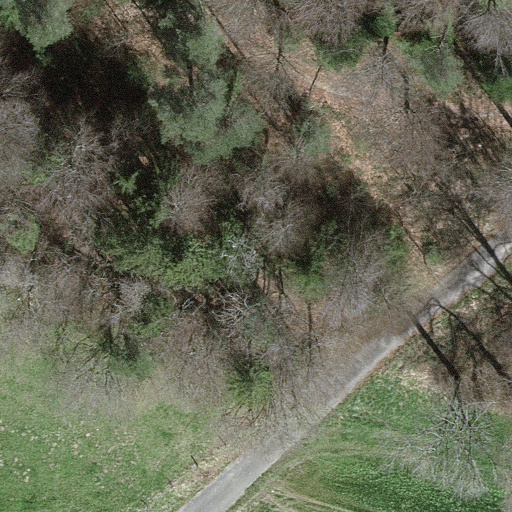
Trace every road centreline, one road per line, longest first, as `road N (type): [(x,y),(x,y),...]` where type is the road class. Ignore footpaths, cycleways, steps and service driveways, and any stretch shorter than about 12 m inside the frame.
road 1 (track): [(195,511),(511,249)]
road 2 (track): [(254,0),(511,86)]
